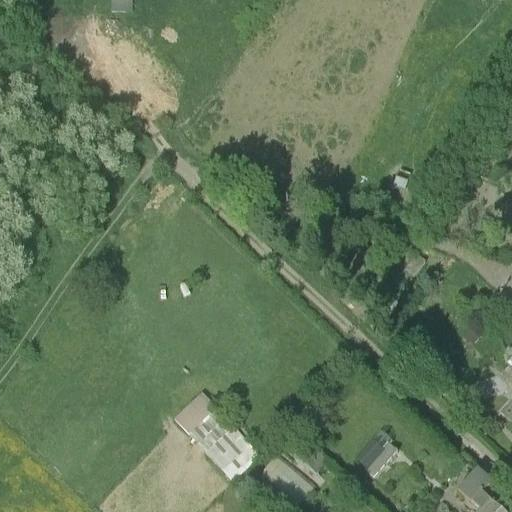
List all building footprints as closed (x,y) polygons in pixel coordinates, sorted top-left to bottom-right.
[(111,0),(112,19),(132,19),(132,0),(111,0)] [(464,0),(486,11),(491,0),(464,0)] [(416,262),(402,282),(412,288),(426,268),(416,262)] [(391,298),(384,309),(409,326),(417,315),(391,298)] [(475,330),(462,345),(474,354),(486,340),(475,330)] [(205,400),(176,426),(232,489),(261,462),(205,400)] [(381,439),(356,467),(368,478),(367,479),(374,485),(398,459),(390,451),(392,449),(381,439)] [(313,452),(300,465),(307,472),(310,472),(318,480),(330,468),(313,452)] [(471,511),(489,511),(491,510),(483,502),(493,491),(478,478),(458,500),(471,511)]
